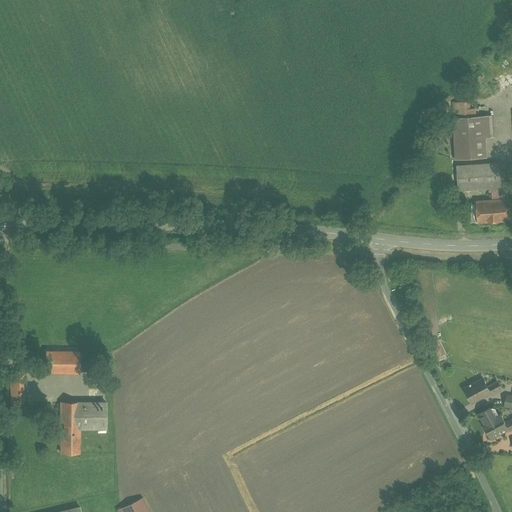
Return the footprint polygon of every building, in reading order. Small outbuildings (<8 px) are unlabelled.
[(467,101),(452,102),(453,112),(467,112),(467,101)] [(489,115),(455,117),(457,159),(487,157),(486,137),(490,137),(489,115)] [(508,162),(458,165),(459,189),(499,187),(509,186),(510,186),(508,162)] [(509,186),(499,187),(500,199),(510,198),(509,186)] [(500,199),(478,200),(479,222),(493,221),(511,220),(511,198),(500,199)] [(81,352),(47,351),(46,371),(81,372),(81,352)] [(24,400),(24,370),(10,370),(10,400),(24,400)] [(484,378),(465,388),(473,403),(492,393),(492,395),(503,389),(498,381),(489,386),(484,378)] [(107,402),(61,402),(61,425),(62,425),(81,424),(81,428),(107,428),(107,402)] [(497,416),(492,407),(480,413),(485,423),(484,423),(492,438),(509,429),(510,430),(511,429),(511,419),(506,422),(502,413),(497,416)] [(81,424),(62,425),(62,453),(80,453),(81,428),(81,424)] [(150,511),(144,497),(118,509),(119,511),(150,511)]
